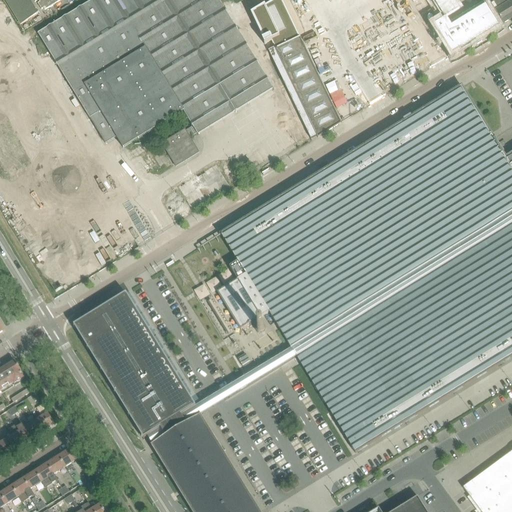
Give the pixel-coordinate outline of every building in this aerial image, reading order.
[(42,21),(30,0),(29,0),(5,0),(6,0),(21,25),(20,26),(24,32),(42,21)] [(33,0),(35,2),(39,0),(40,2),(38,4),(42,10),(44,8),(45,10),(60,1),(59,0),(33,0)] [(218,0),(91,0),(38,33),(105,144),(116,137),(123,148),(184,111),(193,127),(163,145),(174,163),(182,159),(183,161),(191,157),(189,154),(197,149),(189,137),(196,133),(198,135),(274,89),(218,0)] [(370,0),(374,6),(371,7),(372,8),(375,6),(382,18),(389,30),(386,32),(387,32),(390,30),(397,43),(400,48),(394,51),(405,70),(400,73),(400,74),(405,70),(407,74),(420,66),(422,69),(420,66),(433,58),(422,40),(417,31),(420,30),(401,0),(370,0)] [(453,0),(432,0),(431,1),(431,2),(437,11),(454,0),(453,0)] [(454,0),(437,11),(443,20),(447,18),(447,19),(451,17),(454,14),(457,12),(460,11),(454,0)] [(504,24),(511,19),(499,0),(494,0),(499,8),(495,10),(504,24)] [(499,0),(511,19),(511,18),(511,4),(510,1),(508,3),(506,0),(499,0)] [(443,20),(434,26),(452,54),(451,54),(452,55),(499,27),(498,26),(486,5),(451,26),(450,24),(447,19),(447,18),(443,20)] [(318,138),(341,124),(291,19),(267,31),(275,48),(317,136),(318,138)] [(275,48),(269,51),(311,139),(317,136),(275,48)] [(511,224),(511,154),(505,158),(500,150),(497,144),(491,134),(462,87),(221,235),(221,236),(222,236),(225,241),(225,242),(226,242),(229,247),(229,248),(232,253),(233,254),(236,259),(236,260),(237,260),(238,262),(229,267),(238,281),(218,292),(219,292),(218,293),(240,329),(241,330),(261,318),(262,317),(269,312),(276,324),(276,325),(280,330),(279,330),(280,330),(280,331),(283,336),(284,337),(284,336),(287,342),(291,348),(290,348),(291,348),(291,349),(292,350),(296,357),(511,224)] [(178,219),(231,188),(216,163),(164,193),(178,219)] [(25,208),(7,219),(7,221),(8,222),(8,221),(10,224),(9,224),(10,228),(12,229),(12,230),(13,231),(12,231),(12,232),(14,233),(15,234),(16,234),(17,236),(17,237),(17,240),(18,240),(19,241),(19,242),(20,242),(20,244),(21,245),(23,246),(25,249),(24,249),(25,252),(25,253),(25,252),(27,253),(27,254),(28,254),(28,256),(27,256),(29,257),(30,258),(31,258),(32,261),(32,265),(33,265),(33,264),(34,265),(34,266),(35,267),(35,266),(35,268),(35,269),(36,270),(38,271),(38,270),(40,273),(39,273),(40,277),(41,277),(42,278),(42,279),(43,279),(43,280),(42,280),(42,281),(44,282),(45,283),(46,283),(47,285),(47,286),(47,289),(48,289),(49,290),(50,291),(50,293),(52,295),(72,282),(71,269),(65,273),(63,270),(56,258),(48,245),(41,233),(33,221),(32,218),(33,217),(46,210),(55,204),(73,193),(75,195),(82,208),(90,220),(98,232),(105,244),(107,247),(101,251),(112,258),(113,257),(132,245),(132,243),(131,243),(130,242),(130,241),(129,241),(129,239),(130,239),(129,239),(127,237),(126,237),(124,234),(125,234),(125,232),(124,231),(124,230),(124,231),(122,230),(123,229),(122,229),(122,227),(119,225),(117,222),(117,220),(117,218),(116,218),(115,218),(115,217),(115,216),(114,216),(114,215),(114,214),(112,212),(111,213),(109,210),(110,210),(110,208),(109,206),(107,205),(108,205),(107,205),(107,204),(106,203),(107,203),(107,202),(104,200),(102,198),(102,197),(102,196),(102,194),(101,194),(100,193),(100,192),(99,192),(99,190),(96,188),(94,185),(95,185),(95,183),(94,182),(94,181),(94,182),(92,181),(93,180),(92,180),(91,178),(92,178),(92,177),(89,175),(89,176),(87,173),(87,172),(86,171),(69,181),(53,191),(35,202),(25,208)] [(116,217),(135,243),(148,234),(130,207),(116,217)] [(511,224),(296,357),(298,360),(301,364),(330,412),(355,453),(358,452),(361,450),(405,423),(409,421),(453,393),(456,391),(501,364),(504,362),(511,357),(511,224)] [(195,407),(196,407),(126,294),(74,326),(143,439),(147,437),(195,407)] [(262,334),(264,331),(265,329),(264,326),(261,325),(259,325),(257,326),(256,329),(257,332),(259,334),(262,334)] [(245,354),(238,359),(243,367),(251,363),(245,354)] [(15,361),(0,370),(0,390),(1,392),(25,378),(21,372),(19,368),(15,361)] [(42,417),(36,421),(43,431),(54,424),(48,413),(44,407),(42,407),(37,410),(42,417)] [(260,511),(201,416),(201,415),(200,416),(195,407),(147,437),(152,445),(151,446),(179,491),(181,495),(191,511),(260,511)] [(31,438),(43,431),(36,421),(25,428),(31,438)] [(9,429),(12,435),(19,446),(31,438),(25,428),(21,422),(9,429)] [(7,454),(19,446),(12,435),(1,443),(7,454)] [(69,450),(59,456),(65,467),(77,459),(71,449),(70,449),(69,450)] [(511,511),(511,460),(508,455),(463,488),(481,511),(511,511)] [(65,467),(59,456),(47,464),(54,474),(65,467)] [(47,464),(35,471),(42,482),(46,488),(58,481),(54,474),(47,464)] [(42,482),(35,471),(23,479),(30,489),(42,482)] [(23,479),(12,486),(18,497),(22,503),(34,496),(30,489),(23,479)] [(18,497),(12,486),(0,493),(7,504),(18,497)] [(426,511),(424,508),(423,506),(417,497),(393,511),(426,511)] [(35,498),(32,500),(39,511),(42,509),(39,504),(35,498)] [(94,511),(110,511),(104,502),(93,509),(94,511)] [(77,510),(77,511),(94,511),(93,509),(89,503),(77,510)]
